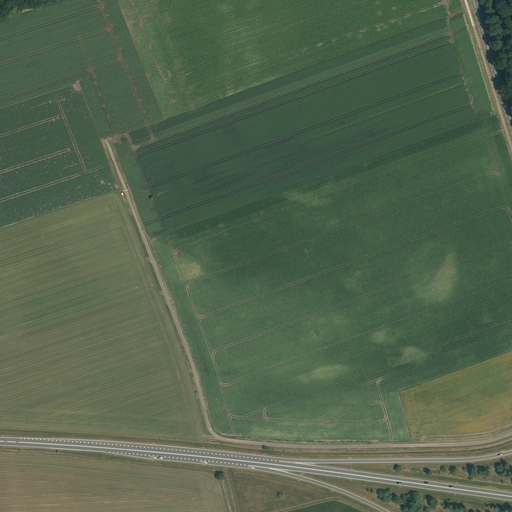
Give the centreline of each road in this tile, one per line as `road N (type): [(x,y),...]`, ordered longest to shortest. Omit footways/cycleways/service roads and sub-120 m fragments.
road 1 (unclassified): [(511,433),(465,444),(308,447),(215,436),(106,140)]
road 2 (trunk): [(249,461),(0,441)]
road 3 (trunk): [(511,496),(275,464)]
road 4 (trunk): [(511,452),(275,464)]
road 5 (trunk): [(249,461),(385,511)]
road 6 (primary): [(511,123),(472,0)]
